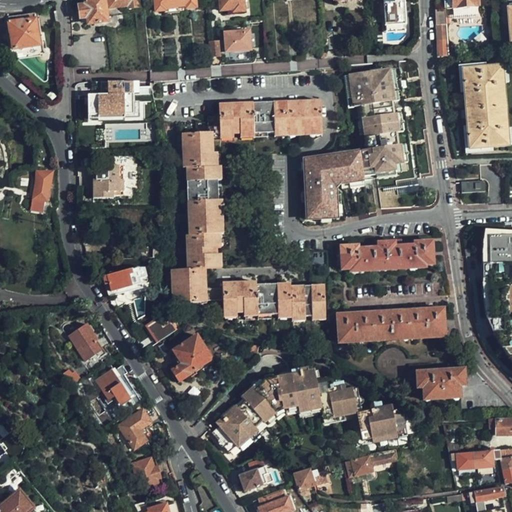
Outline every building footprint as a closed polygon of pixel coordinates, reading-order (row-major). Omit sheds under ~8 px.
[(88,25),(108,23),(104,0),(88,0),(84,1),(85,8),(80,8),(82,20),(87,19),(88,25)] [(128,10),(139,9),(138,0),(109,0),(110,9),(128,7),(128,10)] [(154,0),(156,13),(165,12),(164,9),(161,9),(160,0),(154,0)] [(164,9),(187,7),(185,0),(160,0),(161,9),(164,9)] [(194,0),(185,0),(187,7),(187,10),(196,10),(194,0)] [(219,0),(220,12),(233,11),(234,13),(245,12),(244,10),(243,0),(219,0)] [(402,0),(384,2),(386,32),(393,31),(393,27),(394,27),(404,26),(402,0)] [(477,0),(444,0),(444,3),(452,2),(453,9),(478,8),(477,0)] [(379,2),(371,3),(373,16),(380,16),(379,2)] [(187,7),(164,9),(165,12),(165,16),(187,14),(187,10),(187,7)] [(445,10),(436,11),(437,26),(446,25),(445,10)] [(12,14),(4,14),(7,34),(5,36),(5,38),(6,40),(8,41),(9,52),(12,52),(12,56),(15,56),(16,59),(42,56),(43,58),(45,58),(48,58),(48,56),(48,54),(46,53),(44,53),(37,11),(33,12),(24,14),(12,14)] [(446,25),(437,26),(438,41),(447,40),(446,25)] [(225,54),(253,52),(251,31),(240,32),(224,33),(224,41),(225,54)] [(438,41),(438,57),(447,57),(447,40),(438,41)] [(209,43),(210,60),(221,59),(219,42),(209,43)] [(414,178),(398,61),(388,63),(389,69),(343,75),(348,108),(360,106),(364,131),(359,132),(369,213),(375,212),(375,208),(409,207),(409,206),(415,205),(417,200),(416,192),(397,195),(395,181),(414,178)] [(508,147),(506,128),(502,129),(498,84),(503,84),(501,67),(463,70),(469,150),(508,147)] [(153,96),(152,86),(140,86),(140,83),(100,83),(100,95),(76,95),(76,123),(137,123),(137,116),(140,116),(140,102),(137,102),(137,97),(153,96)] [(502,129),(506,128),(503,84),(498,84),(502,129)] [(187,169),(190,237),(187,237),(189,270),(172,271),(174,305),(208,303),(208,301),(224,300),(225,315),(237,314),(244,314),(258,313),(259,316),(272,316),(279,316),(293,315),(293,318),(306,317),(311,317),(326,316),(324,287),(291,288),(291,285),(257,287),(257,283),(223,284),(224,290),(208,290),(207,270),(220,269),(219,256),(219,250),(218,236),(221,235),(221,218),(220,201),(219,189),(219,181),(218,167),(215,168),(215,154),(214,134),(221,134),(221,136),(234,136),(240,135),(254,135),(267,134),(275,134),(289,134),(322,132),(321,101),(219,105),(220,117),(209,118),(210,134),(183,135),(184,169),(187,169)] [(96,142),(105,142),(105,132),(95,132),(96,142)] [(369,213),(359,132),(336,135),(334,142),(327,149),(320,151),(320,157),(304,160),(297,166),(300,219),(308,226),(326,224),(327,221),(344,221),(344,218),(369,213)] [(93,166),(94,198),(113,198),(113,192),(124,192),(124,180),(120,180),(119,166),(93,166)] [(38,172),(34,200),(44,202),(48,202),(52,174),(38,172)] [(461,182),(462,193),(485,192),(484,183),(475,183),(475,181),(461,182)] [(44,202),(34,200),(33,209),(42,211),(44,202)] [(86,216),(80,213),(80,223),(84,244),(90,243),(88,231),(86,216)] [(511,237),(489,238),(489,267),(482,267),(482,282),(489,282),(490,323),(487,323),(490,334),(500,349),(511,362),(511,363),(511,237)] [(395,243),(391,243),(379,244),(379,249),(359,250),(359,248),(342,249),(343,272),(351,271),(352,274),(425,269),(425,266),(434,266),(433,242),(415,244),(415,246),(403,247),(396,247),(395,243)] [(144,252),(145,259),(160,259),(162,251),(144,252)] [(109,294),(143,285),(148,281),(145,270),(139,269),(104,277),(109,294)] [(131,288),(111,293),(112,297),(133,292),(131,288)] [(444,310),(430,311),(430,314),(423,315),(423,311),(395,313),(395,316),(389,317),(388,314),(360,316),(360,319),(352,319),(352,316),(338,317),(340,341),(350,340),(350,345),(436,339),(436,335),(446,335),(444,310)] [(148,328),(159,344),(177,332),(172,324),(167,327),(165,324),(163,326),(161,322),(159,323),(157,321),(148,328)] [(103,350),(87,326),(70,337),(86,361),(103,350)] [(182,365),(173,371),(175,375),(173,376),(177,381),(178,380),(181,383),(192,376),(191,375),(196,371),(210,362),(211,358),(197,337),(183,346),(192,359),(182,365)] [(183,346),(174,352),(182,365),(192,359),(183,346)] [(250,354),(259,355),(260,348),(251,346),(250,354)] [(127,374),(123,366),(98,382),(110,400),(116,397),(121,404),(132,397),(126,387),(126,382),(124,380),(122,377),(127,374)] [(431,400),(454,399),(454,395),(461,395),(460,387),(466,386),(465,370),(445,372),(445,375),(438,376),(438,372),(417,373),(419,389),(423,389),(424,397),(430,396),(431,400)] [(358,414),(364,413),(359,389),(346,392),(345,388),(334,391),(332,383),(317,386),(314,372),(309,373),(308,371),(302,372),(303,375),(303,378),(294,380),(293,377),(263,383),(263,388),(257,393),(256,391),(250,395),(244,400),(247,404),(239,409),(237,407),(230,413),(232,416),(225,422),(222,419),(217,423),(220,427),(212,433),(217,439),(218,443),(221,446),(224,448),(228,454),(229,453),(237,447),(238,449),(258,433),(256,430),(264,424),(264,425),(266,424),(280,413),(284,412),(298,409),(299,413),(301,415),(323,410),(324,415),(326,421),(358,414)] [(244,400),(250,395),(248,392),(241,397),(244,400)] [(161,418),(153,404),(120,427),(135,450),(148,441),(143,434),(141,431),(144,429),(161,418)] [(359,419),(364,441),(409,431),(405,414),(402,415),(402,412),(398,410),(394,411),(394,405),(384,407),(384,409),(364,413),(358,414),(359,419)] [(302,419),(324,415),(323,410),(301,415),(302,419)] [(266,424),(268,428),(285,415),(284,412),(280,413),(266,424)] [(232,416),(230,413),(222,419),(225,422),(232,416)] [(327,426),(359,419),(358,414),(326,421),(327,426)] [(497,437),(511,436),(511,421),(491,422),(491,429),(497,429),(497,437)] [(237,447),(229,453),(232,456),(239,450),(240,451),(261,436),(259,435),(268,428),(266,424),(264,425),(264,424),(256,430),(258,433),(238,449),(237,447)] [(409,431),(364,441),(365,444),(410,435),(409,431)] [(398,457),(396,451),(373,455),(373,457),(352,463),(353,468),(347,469),(350,480),(373,474),(371,464),(398,457)] [(494,462),(502,460),(501,458),(508,457),(507,451),(477,454),(478,469),(495,468),(494,462)] [(158,467),(169,464),(169,454),(155,458),(158,467)] [(477,454),(451,455),(453,468),(458,468),(458,470),(478,469),(477,454)] [(511,458),(502,460),(504,470),(511,468),(511,458)] [(161,479),(158,467),(154,468),(151,459),(134,464),(138,479),(141,478),(146,491),(150,491),(151,493),(160,490),(157,480),(161,479)] [(262,459),(238,468),(240,474),(236,475),(239,483),(241,483),(245,493),(274,483),(271,475),(268,476),(262,459)] [(21,471),(15,463),(2,472),(9,480),(21,471)] [(325,467),(295,475),(296,481),(298,486),(300,491),(316,486),(315,482),(328,478),(327,476),(326,471),(325,467)] [(316,486),(316,488),(330,484),(328,478),(315,482),(316,486)] [(0,486),(0,487),(4,494),(13,487),(17,492),(20,490),(15,484),(13,485),(9,480),(0,486)] [(505,498),(504,489),(463,495),(464,501),(471,500),(470,498),(471,498),(472,503),(473,507),(474,507),(477,506),(477,511),(506,511),(503,498),(505,498)] [(265,508),(266,511),(292,511),(293,511),(286,491),(259,501),(262,509),(265,508)] [(0,511),(35,511),(21,492),(0,508),(0,511)] [(463,495),(447,497),(448,503),(464,501),(463,495)] [(168,511),(166,504),(158,506),(156,502),(146,505),(146,510),(148,510),(148,511),(168,511)]
